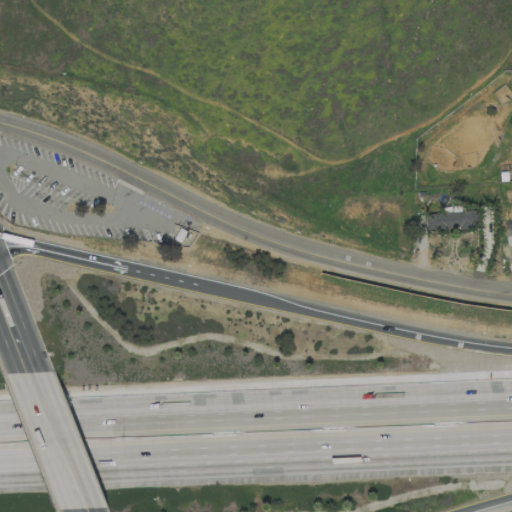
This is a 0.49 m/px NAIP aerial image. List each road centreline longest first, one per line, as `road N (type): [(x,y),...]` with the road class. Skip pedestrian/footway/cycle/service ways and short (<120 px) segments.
road 1 (tertiary): [(0,121),(237,228),(444,283),(511,291)]
road 2 (motorway): [(0,469),(511,447)]
road 3 (motorway): [(511,394),(0,413)]
road 4 (motorway): [(511,350),(129,267)]
road 5 (primary): [(28,374),(81,510)]
road 6 (motorway): [(129,267),(0,245)]
